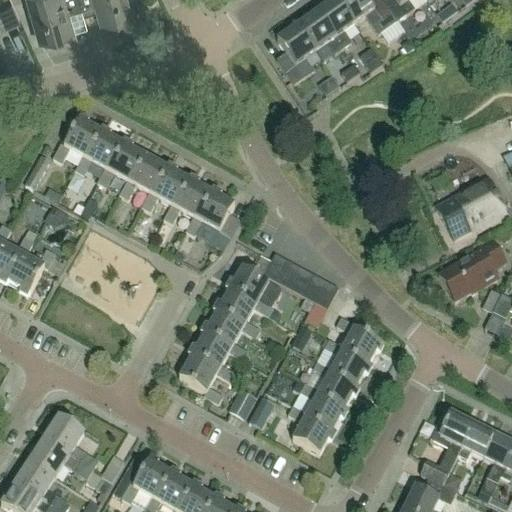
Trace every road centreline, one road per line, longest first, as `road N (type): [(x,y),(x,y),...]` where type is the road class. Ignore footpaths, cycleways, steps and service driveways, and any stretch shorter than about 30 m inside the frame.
road 1 (unclassified): [(437,353),(342,274),(262,172),(199,43)]
road 2 (residential): [(305,511),(114,411)]
road 3 (residential): [(0,102),(199,43)]
road 4 (residential): [(346,511),(437,353)]
road 5 (residential): [(114,411),(170,324),(178,293),(170,279),(143,266)]
